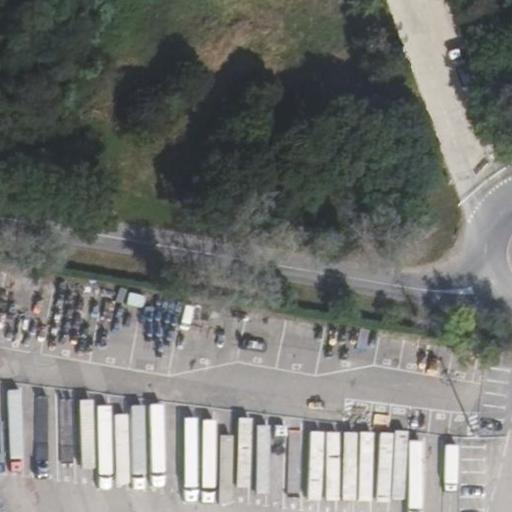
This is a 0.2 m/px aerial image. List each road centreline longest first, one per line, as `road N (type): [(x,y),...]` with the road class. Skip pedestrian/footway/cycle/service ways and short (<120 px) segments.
road 1 (unknown): [(511,393),(336,382),(265,388),(0,361)]
road 2 (unclassified): [(491,291),(405,291),(0,219)]
